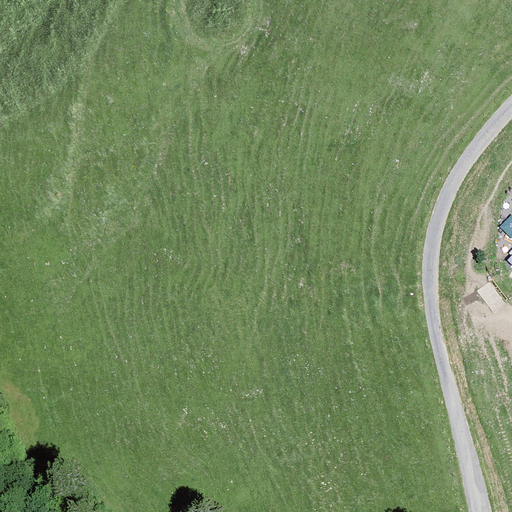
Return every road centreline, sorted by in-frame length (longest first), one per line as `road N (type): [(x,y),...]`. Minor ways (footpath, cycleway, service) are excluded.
road 1 (unclassified): [(511,104),(458,173),(430,255),(434,328),(479,511)]
road 2 (track): [(511,321),(500,315),(480,276),(488,233),(511,191)]
road 3 (track): [(258,0),(245,36),(214,48),(181,34),(179,0)]
